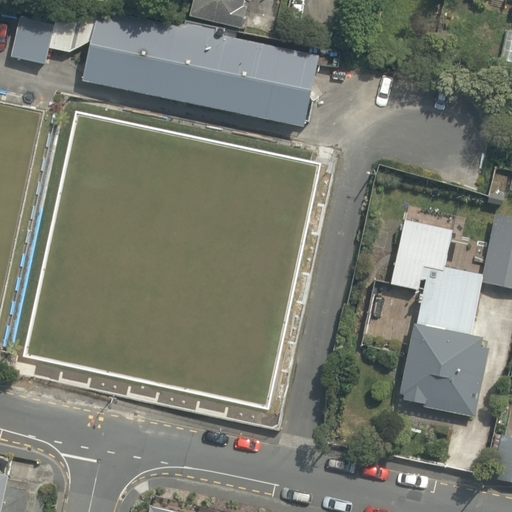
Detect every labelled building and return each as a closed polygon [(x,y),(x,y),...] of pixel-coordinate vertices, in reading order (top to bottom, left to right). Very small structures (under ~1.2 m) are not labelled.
[(239,0),(189,0),(187,15),(235,25),(239,0)] [(54,14),(18,7),(8,56),(44,63),(54,14)] [(325,58),(106,12),(89,90),(309,136),(325,58)] [(511,289),(511,215),(488,212),(478,285),(511,289)] [(449,227),(394,218),(383,284),(414,289),(396,400),(471,412),(483,334),(467,331),(480,252),(446,246),(449,227)] [(511,437),(499,435),(491,482),(511,485),(511,437)] [(0,511),(20,511),(23,492),(0,488),(0,511)]
